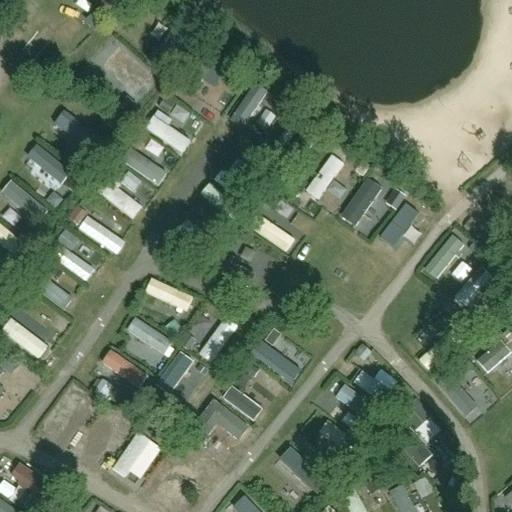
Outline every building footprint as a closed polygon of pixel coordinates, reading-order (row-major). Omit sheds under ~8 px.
[(68,0),(64,8),(75,14),(82,0),(68,0)] [(3,3),(0,6),(0,14),(2,16),(8,7),(3,3)] [(98,15),(93,20),(100,28),(106,23),(98,15)] [(134,25),(155,38),(160,29),(139,16),(134,25)] [(100,28),(93,20),(88,25),(95,33),(100,28)] [(248,129),(269,99),(254,89),(234,120),(248,129)] [(170,127),(174,120),(159,110),(146,129),(186,156),(195,143),(170,127)] [(140,134),(132,144),(144,153),(152,143),(140,134)] [(28,156),(60,187),(72,175),(39,144),(28,156)] [(154,146),(143,157),(132,147),(123,157),(160,192),(181,171),(154,146)] [(325,204),(347,167),(332,157),(309,195),(325,204)] [(38,226),(49,218),(19,180),(8,188),(38,226)] [(111,184),(103,197),(143,225),(152,213),(111,184)] [(379,197),(366,220),(377,226),(390,204),(379,197)] [(291,231),(300,218),(278,202),(269,215),(291,231)] [(108,229),(116,218),(97,204),(80,227),(120,258),(129,245),(108,229)] [(376,249),(389,258),(415,221),(401,212),(376,249)] [(63,250),(56,261),(98,289),(106,278),(63,250)] [(71,313),(78,304),(41,276),(34,285),(71,313)] [(38,307),(20,335),(44,351),(63,322),(38,307)] [(209,349),(227,326),(216,317),(205,332),(194,324),(187,332),(209,349)] [(170,356),(178,342),(135,319),(127,334),(170,356)] [(112,349),(102,362),(117,375),(128,362),(112,349)] [(187,402),(199,378),(174,365),(161,388),(187,402)] [(355,384),(371,394),(379,381),(362,371),(355,384)] [(438,382),(470,419),(481,409),(450,372),(438,382)] [(107,415),(76,393),(50,428),(66,439),(80,419),(96,431),(107,415)] [(241,395),(233,404),(257,423),(265,413),(241,395)] [(250,430),(215,402),(195,428),(209,439),(218,427),(239,444),(250,430)] [(411,405),(401,422),(417,432),(428,415),(411,405)] [(120,433),(132,436),(136,422),(124,419),(120,433)] [(165,455),(184,438),(174,426),(154,444),(165,455)] [(129,480),(154,443),(138,433),(113,470),(129,480)] [(292,451),(281,462),(294,474),(294,475),(318,498),(329,485),(292,451)] [(33,495),(45,480),(21,461),(9,477),(33,495)] [(272,470),(264,480),(282,496),(291,487),(272,470)] [(351,511),(363,511),(354,492),(345,496),(351,511)] [(20,511),(0,495),(0,511),(20,511)] [(258,511),(246,499),(235,510),(236,511),(258,511)]
